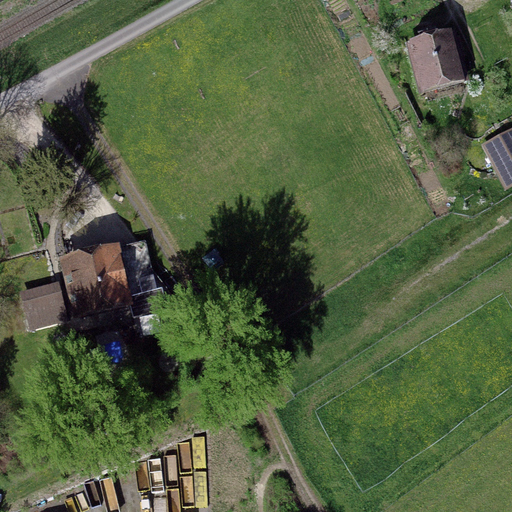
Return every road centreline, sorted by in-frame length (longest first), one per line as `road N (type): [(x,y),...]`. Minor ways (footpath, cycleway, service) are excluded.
road 1 (track): [(62,75),(249,384),(315,511)]
road 2 (unclassified): [(0,110),(200,0)]
